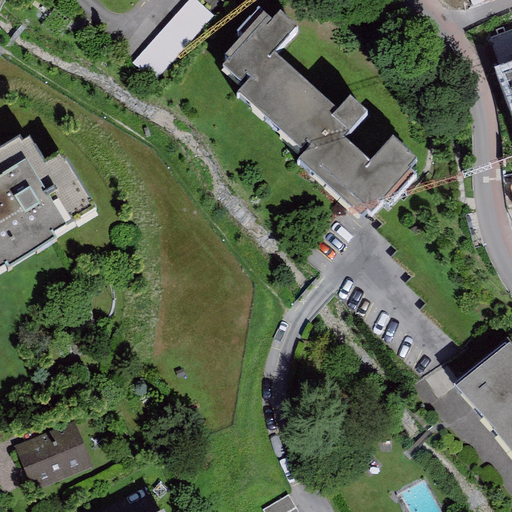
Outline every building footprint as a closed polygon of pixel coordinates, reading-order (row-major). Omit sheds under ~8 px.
[(156,84),(215,16),(195,0),(191,0),(135,66),(156,84)] [(258,15),(236,38),(243,44),(225,64),(230,68),(223,75),(241,91),(246,85),(250,88),(237,102),(300,159),(306,152),(310,156),(299,169),(314,182),(312,184),(359,227),(367,219),(370,222),(382,209),(388,214),(415,184),(408,177),(415,169),(392,149),(370,173),(343,148),(366,122),(349,107),(338,120),(274,62),(298,36),(280,20),(273,28),(258,15)] [(511,61),(494,68),(511,114),(511,61)] [(0,262),(6,273),(8,277),(55,250),(51,242),(94,217),(61,161),(44,170),(29,146),(22,150),(19,144),(0,155),(0,262)] [(511,353),(510,351),(454,396),(511,465),(511,353)] [(92,469),(74,424),(13,448),(31,494),(92,469)] [(297,511),(289,497),(262,511),(297,511)]
